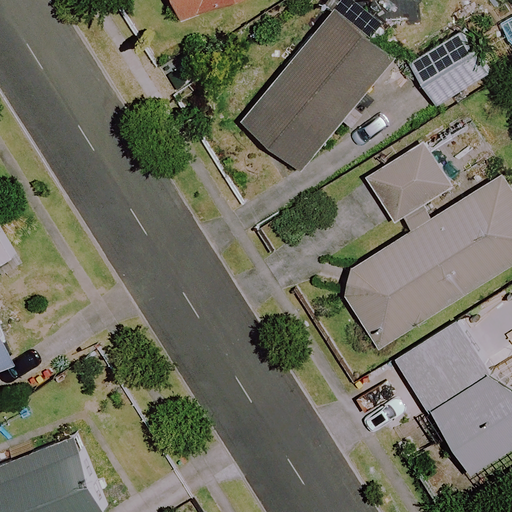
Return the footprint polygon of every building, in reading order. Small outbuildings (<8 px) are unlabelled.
[(226,0),(175,0),(182,17),(226,0)] [(369,107),(359,99),(395,52),(337,7),(246,124),(304,169),(344,117),(355,125),(369,107)] [(492,67),(464,26),(408,64),(436,105),(492,67)] [(372,172),(409,230),(352,266),(350,295),(381,345),(511,262),(511,183),(503,170),(463,195),(427,138),(372,172)] [(511,356),(493,369),(459,315),(396,355),(471,472),(511,446),(511,356)] [(0,372),(16,367),(0,318),(0,372)] [(0,511),(100,511),(106,510),(74,427),(0,456),(0,511)]
